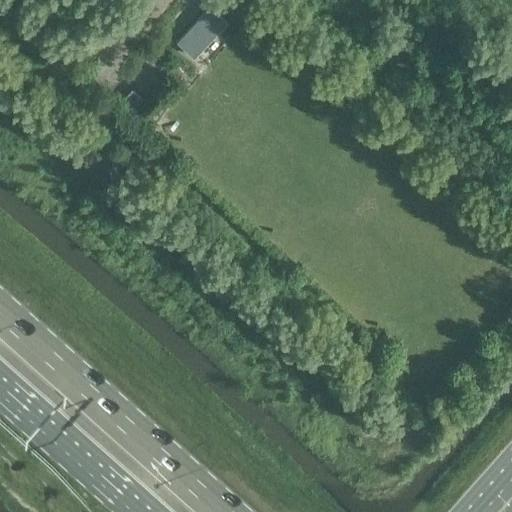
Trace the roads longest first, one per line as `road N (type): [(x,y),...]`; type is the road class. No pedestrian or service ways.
road 1 (primary): [(226,511),(0,307)]
road 2 (track): [(194,0),(106,95),(0,0)]
road 3 (primary): [(0,393),(130,511)]
